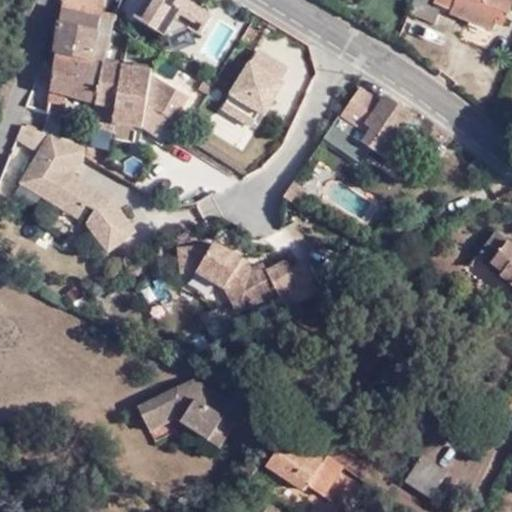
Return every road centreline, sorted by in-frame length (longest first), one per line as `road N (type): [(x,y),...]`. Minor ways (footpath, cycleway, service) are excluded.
road 1 (unknown): [(359,45),(291,144),(235,188),(190,190),(144,140)]
road 2 (tertiary): [(511,161),(359,45),(278,0)]
road 3 (unknown): [(49,0),(0,145)]
